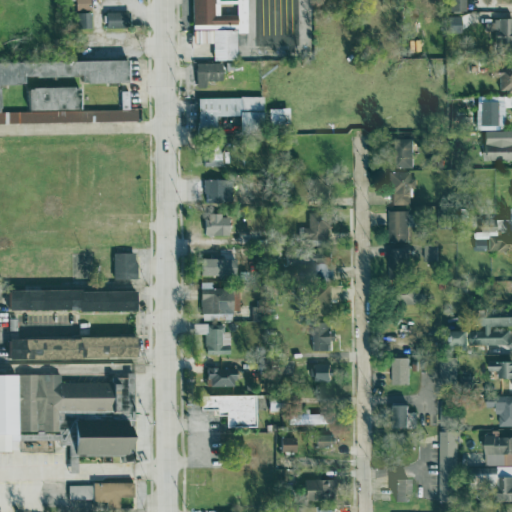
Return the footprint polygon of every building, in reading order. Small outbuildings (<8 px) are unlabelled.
[(73,0),(74,11),(89,11),(88,0),(73,0)] [(190,0),(191,44),(211,43),(212,61),(234,61),(234,33),(246,33),(245,0),(190,0)] [(447,13),(463,13),(462,0),(448,0),(446,0),(447,13)] [(76,29),(75,14),(88,13),(89,28),(76,29)] [(105,13),(128,13),(128,27),(106,28),(105,13)] [(447,17),(446,33),(460,34),(460,17),(447,17)] [(493,32),(494,47),(511,46),(511,29),(511,20),(484,21),(485,33),(493,32)] [(0,63),(0,86),(23,86),(23,79),(80,78),(80,84),(127,83),(127,61),(0,63)] [(220,63),(194,64),(195,88),(205,87),(205,82),(220,81),(220,63)] [(498,78),(499,91),(511,90),(511,74),(511,69),(491,70),(491,78),(498,78)] [(79,111),(78,88),(27,89),(27,112),(0,112),(0,124),(137,122),(137,110),(79,111)] [(196,99),(197,129),(215,129),(214,117),(238,116),(238,135),(256,134),(255,113),(262,113),(262,97),(196,99)] [(479,126),(479,101),(496,102),(495,126),(479,126)] [(268,124),(288,124),(287,109),(268,110),(268,124)] [(511,160),(511,131),(484,131),(483,160),(511,160)] [(412,168),(412,139),(394,139),(394,168),(412,168)] [(202,167),(223,167),(223,147),(203,146),(202,167)] [(409,205),(409,188),(414,188),(415,174),(387,174),(387,195),(391,195),(391,205),(409,205)] [(230,180),(204,179),(203,202),(230,202),(230,180)] [(406,211),(387,211),(388,242),(407,241),(406,211)] [(329,213),(307,213),(307,227),(297,227),(297,240),(329,240),(329,213)] [(227,235),(228,215),(203,214),(203,235),(227,235)] [(507,219),(483,220),(483,232),(472,232),(473,250),(486,249),(486,252),(509,252),(507,219)] [(423,261),(436,262),(436,245),(423,245),(423,261)] [(387,248),(388,281),(407,281),(406,248),(387,248)] [(285,265),(313,264),(314,276),(331,276),(331,250),(285,252),(285,265)] [(112,252),(133,253),(133,277),(112,277),(112,252)] [(200,276),(229,277),(229,256),(216,256),(216,264),(200,264),(200,276)] [(199,321),(230,320),(230,310),(237,310),(237,289),(211,289),(211,282),(199,282),(199,321)] [(330,310),(328,285),(315,286),(317,311),(330,310)] [(7,290),(7,310),(133,311),(134,291),(7,290)] [(416,304),(416,290),(401,290),(401,304),(416,304)] [(475,345),(508,344),(508,328),(511,327),(511,308),(480,310),(481,331),(475,331),(475,345)] [(310,351),(331,351),(331,322),(311,322),(310,351)] [(203,334),(204,354),(228,354),(228,336),(222,336),(222,324),(191,325),(192,334),(203,334)] [(468,330),(449,331),(449,345),(468,345),(468,330)] [(133,337),(7,338),(7,359),(134,357),(133,337)] [(456,357),(439,357),(439,377),(456,377),(456,357)] [(408,358),(391,358),(391,385),(408,385),(408,358)] [(498,378),(511,378),(511,360),(488,360),(488,371),(498,371),(498,378)] [(333,380),(332,364),(311,364),(312,381),(333,380)] [(205,386),(233,387),(234,368),(205,368),(205,386)] [(0,374),(0,451),(10,452),(10,447),(17,447),(17,440),(56,441),(56,445),(68,445),(67,474),(75,474),(76,455),(128,456),(129,421),(132,421),(133,373),(123,373),(123,382),(57,380),(57,376),(0,374)] [(199,396),(199,411),(216,410),(216,414),(224,414),(224,427),(254,426),(253,394),(199,396)] [(497,427),(511,426),(511,395),(486,396),(486,407),(497,407),(497,427)] [(407,404),(391,405),(391,427),(408,426),(407,404)] [(307,408),(293,409),(293,424),(328,423),(327,414),(307,415),(307,408)] [(457,432),(439,432),(438,501),(457,501),(457,432)] [(484,466),(511,465),(511,436),(497,437),(497,433),(484,433),(484,466)] [(315,447),(331,448),(331,435),(315,434),(315,447)] [(294,438),(279,437),(279,452),(293,452),(294,438)] [(511,501),(511,466),(498,467),(498,501),(511,501)] [(335,479),(303,480),(303,501),(336,500),(335,479)] [(393,502),(408,501),(408,479),(392,479),(393,502)] [(131,482),(91,483),(92,502),(105,502),(105,510),(118,509),(118,497),(132,496),(131,482)] [(90,485),(66,486),(67,500),(91,500),(90,485)]
